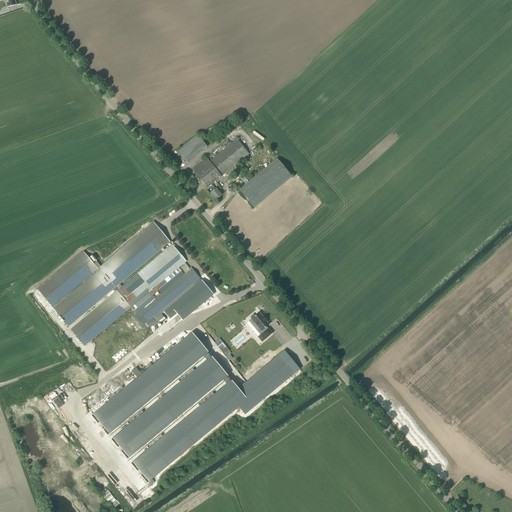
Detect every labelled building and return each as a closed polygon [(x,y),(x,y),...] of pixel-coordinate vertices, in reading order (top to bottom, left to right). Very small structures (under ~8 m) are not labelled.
[(253,130),(251,133),(261,141),(263,139),(253,130)] [(187,162),(206,146),(197,135),(178,151),(187,162)] [(249,154),(242,146),(237,139),(209,161),(206,158),(192,169),(207,187),(212,184),(226,173),(230,178),(236,173),(246,184),(240,189),(255,208),(292,177),(277,158),(249,182),(235,165),(249,154)] [(212,184),(207,187),(207,188),(216,199),(222,195),(216,189),(212,184)] [(165,323),(163,321),(164,320),(165,321),(165,320),(160,314),(198,283),(201,280),(191,267),(190,268),(185,262),(186,261),(175,248),(176,247),(174,244),(173,245),(172,245),(122,287),(120,284),(170,242),(153,222),(97,269),(83,251),(38,289),(69,326),(113,288),(116,292),(71,329),(85,346),(131,307),(137,313),(133,317),(143,329),(160,322),(163,325),(165,323)] [(198,283),(163,313),(169,320),(188,304),(194,311),(214,294),(202,280),(201,280),(198,283)] [(267,329),(266,328),(270,324),(261,312),(256,315),(255,313),(252,316),(253,317),(253,318),(257,322),(254,324),(258,328),(260,326),(264,332),(259,336),(263,341),(271,334),(267,329)] [(192,330),(95,413),(112,431),(204,352),(208,357),(116,436),(132,455),(224,376),(228,380),(136,460),(152,479),(240,403),(247,411),(300,365),(284,346),(239,385),(192,330)] [(222,346),(219,348),(226,357),(229,355),(227,353),(230,351),(226,346),(223,348),(222,346)] [(134,375),(138,371),(131,364),(123,371),(126,375),(130,371),(134,375)] [(109,504),(115,501),(112,495),(106,499),(109,504)]
